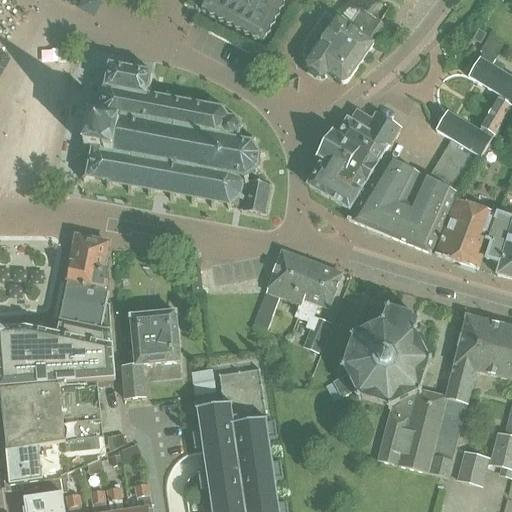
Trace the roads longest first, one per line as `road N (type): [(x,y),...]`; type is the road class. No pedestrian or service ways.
road 1 (residential): [(4,206),(64,204),(264,237),(293,231)]
road 2 (residential): [(293,124),(209,71),(57,31)]
road 3 (residential): [(293,231),(511,301)]
road 4 (residential): [(446,0),(410,45),(330,115),(293,124)]
road 5 (residential): [(4,206),(54,136),(62,77),(57,31)]
